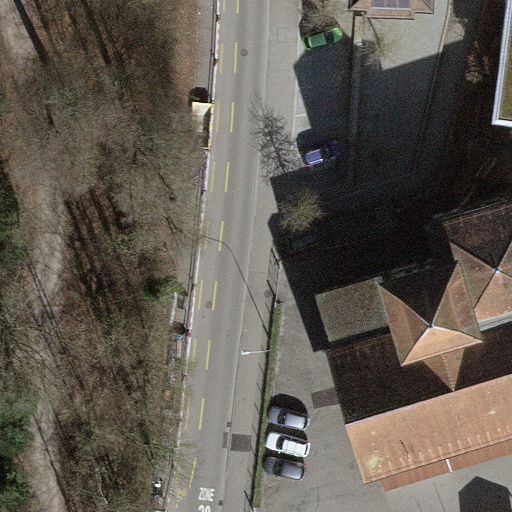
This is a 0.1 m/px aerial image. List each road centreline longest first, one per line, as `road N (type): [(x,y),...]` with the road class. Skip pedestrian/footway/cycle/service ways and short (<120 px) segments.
road 1 (track): [(55,511),(47,469),(49,137),(15,0)]
road 2 (residential): [(195,511),(228,246),(244,0)]
